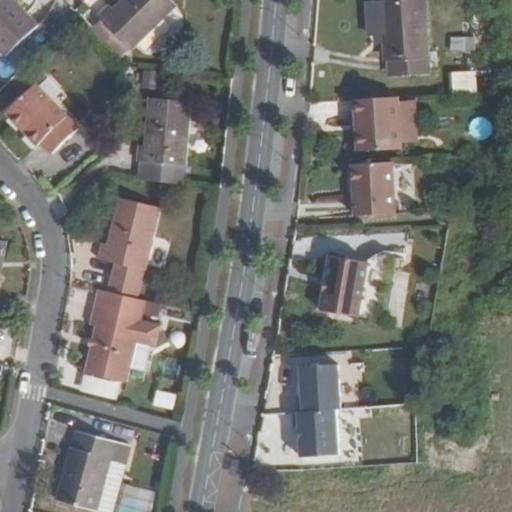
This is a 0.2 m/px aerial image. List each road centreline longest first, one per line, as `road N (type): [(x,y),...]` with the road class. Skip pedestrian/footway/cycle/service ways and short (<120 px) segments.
road 1 (tertiary): [(201,511),(247,248),(275,0)]
road 2 (residential): [(0,165),(35,206),(52,252),(21,462)]
